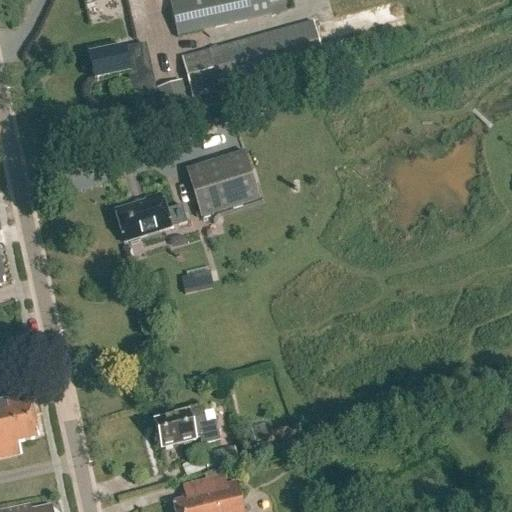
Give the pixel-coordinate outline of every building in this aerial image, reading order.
[(284,0),(203,0),(171,7),(178,41),(272,21),(270,11),(286,7),(284,0)] [(190,102),(325,63),(313,23),(179,61),(190,102)] [(155,96),(145,47),(144,47),(124,52),(124,51),(109,54),(109,53),(103,54),(104,55),(89,58),(94,83),(97,82),(97,83),(108,81),(108,80),(128,76),(129,81),(134,80),(138,99),(155,96)] [(164,118),(186,111),(176,82),(155,89),(164,118)] [(160,113),(144,116),(148,134),(163,130),(160,113)] [(200,221),(260,203),(245,155),(185,173),(200,221)] [(141,240),(187,226),(181,208),(165,213),(160,197),(144,202),(145,204),(114,214),(124,246),(127,244),(131,246),(139,243),(141,240)] [(209,270),(186,275),(187,278),(181,280),(185,298),(196,295),(196,291),(213,288),(209,270)] [(0,461),(20,457),(18,445),(38,441),(29,404),(9,408),(7,402),(0,403),(0,461)] [(206,427),(202,412),(188,415),(188,414),(175,417),(175,420),(154,425),(158,438),(156,441),(158,445),(160,447),(161,451),(180,446),(183,448),(190,447),(192,443),(195,443),(195,441),(199,440),(202,448),(220,444),(215,425),(206,427)] [(252,431),(252,432),(255,445),(268,442),(273,440),(269,427),(262,428),(252,431)] [(234,449),(204,457),(207,470),(237,463),(234,449)] [(226,487),(224,478),(193,486),(195,493),(181,496),(183,502),(172,505),(173,511),(242,511),(236,484),(226,487)]
